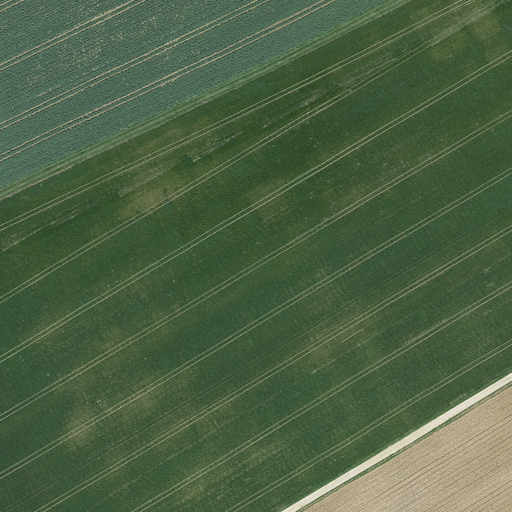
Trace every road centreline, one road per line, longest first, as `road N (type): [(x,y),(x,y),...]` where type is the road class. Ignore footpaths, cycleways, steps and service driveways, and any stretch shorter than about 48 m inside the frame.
road 1 (track): [(399,0),(0,195)]
road 2 (track): [(286,511),(511,376)]
